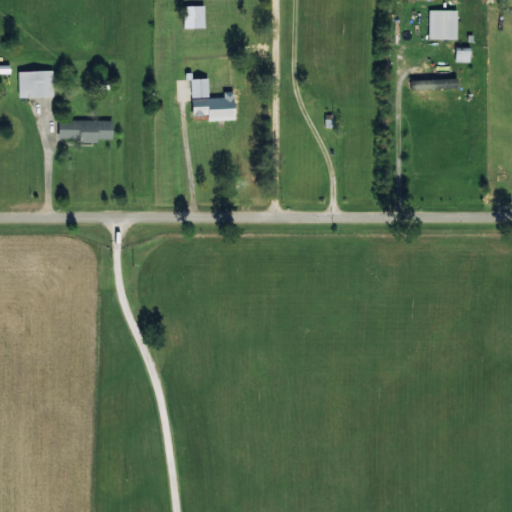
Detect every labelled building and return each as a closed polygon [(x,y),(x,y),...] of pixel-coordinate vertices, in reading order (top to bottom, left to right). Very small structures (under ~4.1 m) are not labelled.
[(204,27),(203,5),(182,5),(183,28),(204,27)] [(456,9),(428,9),(428,38),(456,38),(456,9)] [(469,62),(469,47),(454,46),(454,61),(469,62)] [(18,97),(53,96),(52,70),(17,70),(18,97)] [(234,119),(233,91),(222,91),(223,97),(207,97),(207,78),(190,78),(191,115),(207,115),(207,120),(234,119)] [(457,87),(456,78),(411,80),(411,89),(457,87)] [(111,120),(58,119),(58,140),(97,141),(97,138),(111,139),(111,120)]
